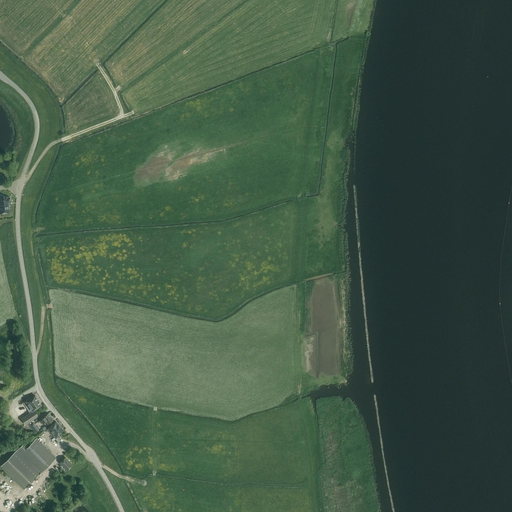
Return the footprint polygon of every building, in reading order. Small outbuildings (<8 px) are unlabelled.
[(8,202),(10,197),(2,195),(1,199),(0,198),(0,211),(0,213),(8,212),(8,205),(7,205),(7,202),(8,202)] [(27,401),(23,403),(30,413),(21,418),(25,425),(39,416),(34,409),(41,405),(35,395),(30,398),(29,397),(26,399),(27,401)] [(53,419),(48,413),(43,417),(43,418),(40,420),(43,423),(45,420),(48,423),(53,419)] [(63,430),(55,421),(48,427),(49,427),(47,429),(55,439),(63,432),(62,430),(63,430)] [(34,423),(31,426),(35,432),(39,430),(34,423)] [(24,489),(31,482),(56,457),(36,438),(28,445),(25,442),(1,466),(24,489)] [(67,470),(73,464),(65,457),(60,463),(67,470)] [(56,473),(60,478),(64,474),(60,469),(56,473)]
